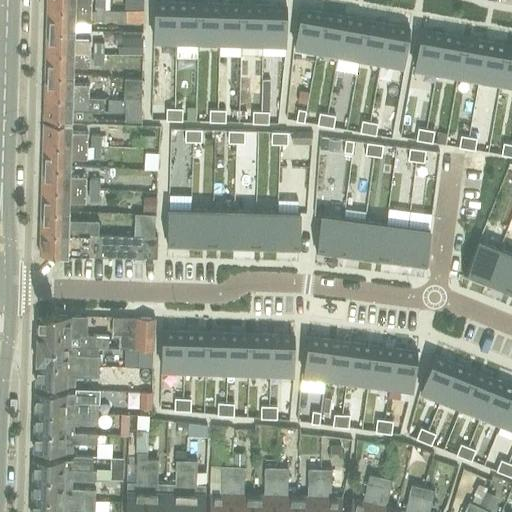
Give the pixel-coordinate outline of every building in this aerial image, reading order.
[(47,0),(48,8),(75,8),(91,9),(91,0),(47,0)] [(95,0),(95,9),(105,9),(104,0),(95,0)] [(126,0),(127,8),(143,9),(143,0),(126,0)] [(155,1),(154,39),(176,39),(177,1),(155,1)] [(177,1),(176,39),(198,40),(199,2),(177,1)] [(199,2),(198,40),(219,41),(221,3),(199,2)] [(221,3),(219,41),(241,41),(242,3),(221,3)] [(242,3),(241,41),(263,42),(264,4),(242,3)] [(264,4),(263,42),(285,42),(286,4),(264,4)] [(301,7),(295,45),(317,49),(323,11),(301,7)] [(48,8),(47,30),(75,30),(75,22),(91,22),(91,9),(75,8),(48,8)] [(95,9),(95,21),(104,21),(104,15),(105,9),(95,9)] [(323,11),(317,49),(338,52),(345,15),(323,11)] [(345,15),(338,52),(359,56),(366,19),(345,15)] [(366,19),(359,56),(381,60),(387,23),(366,19)] [(387,23),(381,60),(403,64),(409,27),(387,23)] [(421,29),(414,66),(437,70),(443,33),(421,29)] [(47,30),(46,51),(74,52),(90,53),(90,40),(74,40),(75,30),(47,30)] [(153,57),(152,33),(111,34),(112,58),(153,57)] [(443,33),(437,70),(458,74),(464,36),(443,33)] [(464,36),(458,74),(479,77),(486,40),(464,36)] [(486,40),(479,77),(500,81),(507,44),(486,40)] [(94,53),(104,53),(104,43),(94,43),(94,53)] [(511,44),(507,44),(500,81),(511,83),(511,44)] [(46,51),(46,73),(73,74),(74,67),(89,67),(90,53),(74,52),(46,51)] [(94,53),(93,65),(103,65),(104,53),(94,53)] [(46,73),(45,95),(89,97),(89,85),(73,84),(73,74),(46,73)] [(126,79),(125,98),(142,98),(142,79),(126,79)] [(485,111),(500,113),(502,89),(487,88),(485,111)] [(45,95),(44,117),(72,118),(88,119),(90,119),(90,110),(100,110),(104,110),(104,97),(101,97),(89,97),(45,95)] [(125,98),(125,99),(126,99),(126,121),(142,121),(142,98),(125,98)] [(167,107),(166,119),(174,120),(175,108),(167,107)] [(175,108),(174,120),(182,120),(183,108),(175,108)] [(298,108),(296,120),(304,121),(306,109),(298,108)] [(210,109),(209,121),(217,121),(218,109),(210,109)] [(218,109),(217,121),(225,121),(226,109),(218,109)] [(253,110),(252,122),(260,123),(261,110),(253,110)] [(261,110),(260,123),(269,123),(269,110),(261,110)] [(320,112),(317,124),(325,125),(328,113),(320,112)] [(328,113),(325,125),(333,127),(335,115),(328,113)] [(362,119),(360,131),(368,133),(370,121),(362,119)] [(370,121),(368,133),(376,134),(378,122),(370,121)] [(44,122),(43,144),(71,145),(87,145),(88,133),(71,133),(72,123),(44,122)] [(418,127),(416,139),(424,140),(426,128),(418,127)] [(185,128),(185,140),(193,141),(194,129),(185,128)] [(426,128),(424,140),(432,142),(434,130),(426,128)] [(194,129),(193,141),(201,141),(202,129),(194,129)] [(229,130),(228,142),(236,142),(237,130),(229,130)] [(237,130),(236,142),(244,142),(245,130),(237,130)] [(272,131),(271,143),(279,143),(280,131),(272,131)] [(280,131),(279,143),(287,143),(288,131),(280,131)] [(461,134),(459,146),(467,148),(469,136),(461,134)] [(91,135),(91,146),(100,146),(101,136),(91,135)] [(469,136),(467,148),(475,149),(477,137),(469,136)] [(346,139),(344,151),(352,152),(354,140),(346,139)] [(367,141),(365,153),(373,155),(375,142),(367,141)] [(375,142),(373,155),(381,156),(383,144),(375,142)] [(503,142),(501,154),(509,155),(511,143),(503,142)] [(43,144),(43,166),(70,167),(71,159),(87,159),(87,151),(87,145),(71,145),(43,144)] [(91,146),(91,157),(100,158),(100,146),(91,146)] [(410,147),(408,159),(416,160),(418,148),(410,147)] [(418,148),(416,160),(424,161),(426,149),(418,148)] [(435,154),(434,164),(451,165),(452,155),(435,154)] [(463,155),(460,183),(485,186),(489,158),(463,155)] [(43,166),(42,189),(70,189),(86,190),(87,177),(70,176),(70,167),(43,166)] [(90,179),(90,190),(100,190),(100,179),(90,179)] [(42,189),(41,211),(69,212),(69,203),(86,203),(86,190),(70,189),(42,189)] [(90,190),(90,201),(100,201),(100,190),(90,190)] [(146,214),(156,214),(157,214),(157,197),(146,198),(146,214)] [(168,208),(167,246),(190,246),(191,208),(168,208)] [(191,208),(190,246),(212,247),(213,209),(191,208)] [(213,209),(212,247),(233,248),(234,210),(213,209)] [(234,210),(233,248),(255,248),(256,210),(234,210)] [(256,210),(255,248),(276,249),(277,211),(256,210)] [(41,211),(41,233),(84,234),(88,234),(98,235),(99,235),(99,220),(69,220),(69,212),(41,211)] [(277,211),(276,249),(299,249),(300,212),(277,211)] [(135,214),(135,236),(144,236),(155,236),(156,214),(146,214),(135,214)] [(321,214),(316,252),(338,255),(343,217),(321,214)] [(343,217),(338,255),(360,258),(365,220),(343,217)] [(365,220),(360,258),(382,261),(386,223),(365,220)] [(386,223),(382,261),(403,263),(408,226),(386,223)] [(408,226),(403,263),(425,266),(430,229),(408,226)] [(41,233),(40,254),(68,255),(68,254),(100,255),(99,256),(143,257),(145,257),(157,258),(158,236),(155,236),(144,236),(135,236),(99,235),(98,235),(88,234),(84,234),(41,233)] [(479,240),(464,275),(485,283),(499,248),(479,240)] [(511,253),(499,248),(485,283),(505,291),(511,275),(511,253)] [(38,314),(37,345),(76,347),(109,348),(110,334),(96,334),(96,336),(86,335),(86,316),(71,316),(71,315),(38,314)] [(136,318),(135,348),(151,349),(154,349),(155,318),(139,318),(136,318)] [(163,330),(161,367),(184,368),(185,330),(163,330)] [(185,330),(184,368),(206,369),(207,331),(185,330)] [(207,331),(206,369),(227,370),(228,332),(207,331)] [(228,332),(227,370),(249,370),(250,332),(228,332)] [(250,332),(249,370),(270,371),(271,333),(250,332)] [(271,333),(270,371),(293,372),(294,334),(271,333)] [(308,335),(303,373),(326,376),(331,338),(308,335)] [(331,338),(326,376),(347,379),(352,341),(331,338)] [(352,341),(347,379),(368,382),(373,344),(352,341)] [(373,344),(368,382),(390,385),(395,347),(373,344)] [(37,345),(37,364),(99,367),(99,356),(76,355),(76,347),(37,345)] [(395,347),(390,385),(412,388),(417,350),(395,347)] [(132,350),(131,367),(151,368),(152,351),(151,350),(132,350)] [(434,354),(420,389),(441,397),(455,362),(434,354)] [(455,362),(441,397),(461,405),(475,370),(455,362)] [(37,364),(36,384),(75,385),(76,376),(99,377),(99,367),(37,364)] [(475,370),(461,405),(481,413),(495,378),(475,370)] [(511,384),(495,378),(481,413),(501,421),(511,394),(511,384)] [(36,392),(35,411),(98,414),(98,403),(97,403),(98,390),(79,389),(75,393),(36,392)] [(511,394),(501,421),(511,425),(511,394)] [(175,398),(174,410),(183,410),(183,398),(175,398)] [(183,398),(183,410),(191,410),(191,398),(183,398)] [(218,402),(218,414),(226,415),(226,403),(218,402)] [(226,403),(226,415),(234,415),(234,403),(226,403)] [(261,405),(261,418),(269,418),(269,406),(261,405)] [(269,406),(269,418),(277,418),(277,406),(269,406)] [(35,411),(35,431),(74,432),(74,424),(97,424),(98,421),(98,414),(35,411)] [(313,411),(311,423),(319,424),(321,412),(313,411)] [(334,413),(332,425),(340,426),(342,414),(334,413)] [(342,414),(340,426),(348,428),(350,416),(342,414)] [(139,419),(139,428),(139,433),(152,433),(152,419),(139,419)] [(377,419),(375,431),(383,432),(385,420),(377,419)] [(385,420),(383,432),(391,433),(393,421),(385,420)] [(421,426),(416,438),(424,441),(428,430),(421,426)] [(428,430),(424,441),(431,444),(436,433),(428,430)] [(35,431),(34,451),(73,452),(73,443),(97,444),(97,433),(74,432),(35,431)] [(461,443),(456,454),(464,457),(468,446),(461,443)] [(331,448),(330,454),(342,454),(342,445),(331,445),(331,448)] [(468,446),(464,457),(471,460),(476,449),(468,446)] [(127,481),(125,511),(145,511),(147,459),(148,451),(137,451),(136,481),(127,481)] [(34,458),(33,478),(96,480),(96,470),(73,469),(73,460),(34,458)] [(147,459),(145,511),(165,511),(166,482),(158,482),(159,459),(148,459),(147,459)] [(501,459),(496,470),(504,473),(508,462),(501,459)] [(166,482),(165,511),(185,511),(187,460),(176,460),(175,483),(166,482)] [(187,460),(185,511),(205,511),(206,484),(197,484),(197,461),(187,460)] [(209,493),(208,511),(230,511),(232,494),(232,466),(221,466),(220,493),(209,493)] [(232,494),(230,511),(253,511),(254,494),(244,494),(244,467),(232,466),(232,494)] [(254,494),(253,511),(275,511),(276,495),(277,467),(265,467),(264,495),(254,494)] [(276,495),(275,511),(297,511),(298,496),(287,495),(288,468),(277,467),(276,495)] [(298,496),(297,511),(319,511),(320,496),(321,469),(308,469),(308,496),(298,496)] [(320,496),(319,511),(341,511),(342,497),(331,497),(331,469),(321,469),(320,496)] [(486,490),(490,478),(473,472),(469,483),(486,490)] [(352,498),(348,511),(371,511),(374,503),(380,477),(369,474),(363,501),(352,498)] [(374,503),(371,511),(394,511),(396,509),(386,506),(392,479),(380,477),(374,503)] [(33,478),(33,498),(95,500),(96,490),(72,489),(73,480),(96,481),(96,480),(33,478)] [(396,509),(394,511),(417,511),(424,487),(411,484),(405,511),(396,509)] [(417,511),(429,511),(434,489),(424,487),(417,511)] [(33,498),(32,511),(72,511),(72,510),(95,511),(95,500),(33,498)] [(476,511),(479,506),(468,502),(463,511),(476,511)]
